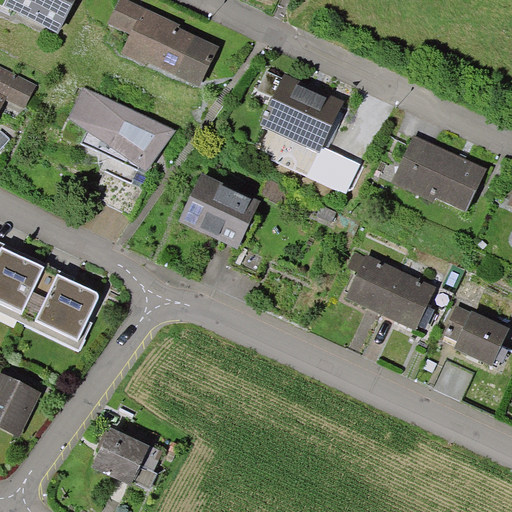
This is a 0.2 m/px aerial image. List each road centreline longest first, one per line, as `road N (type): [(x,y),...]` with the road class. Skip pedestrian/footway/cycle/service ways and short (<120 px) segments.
road 1 (residential): [(166,290),(511,452)]
road 2 (residential): [(213,0),(511,141)]
road 3 (residential): [(9,507),(166,290)]
road 4 (residential): [(0,196),(166,290)]
